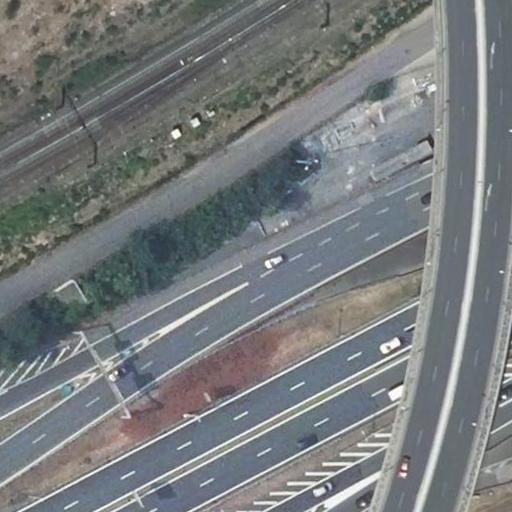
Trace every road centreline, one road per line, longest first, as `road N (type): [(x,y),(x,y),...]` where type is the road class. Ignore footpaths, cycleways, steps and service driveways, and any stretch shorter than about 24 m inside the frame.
road 1 (unclassified): [(0,298),(462,0)]
road 2 (primary): [(468,0),(460,252),(438,380),(402,511)]
road 3 (primary): [(441,511),(496,274),(505,0)]
road 4 (trunk): [(511,273),(58,511)]
road 5 (trunk): [(150,511),(511,322)]
road 6 (trunk): [(296,276),(0,463)]
road 7 (trunk): [(296,276),(141,327),(3,402)]
road 8 (trunk): [(279,511),(511,396)]
road 9 (trunk): [(511,169),(296,276)]
road 10 (trunk): [(343,511),(511,402)]
